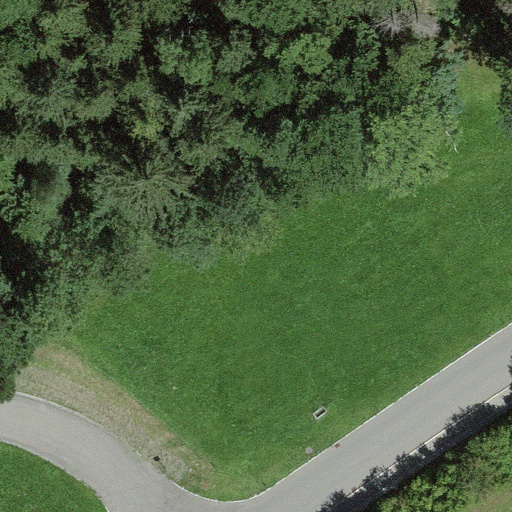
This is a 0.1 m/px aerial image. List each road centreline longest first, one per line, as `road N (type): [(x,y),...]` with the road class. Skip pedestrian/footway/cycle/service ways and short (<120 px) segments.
road 1 (unclassified): [(511,356),(284,511)]
road 2 (residential): [(126,511),(104,484),(43,440),(0,430)]
